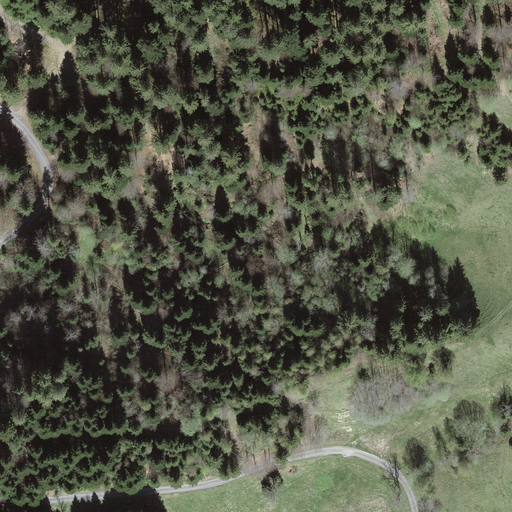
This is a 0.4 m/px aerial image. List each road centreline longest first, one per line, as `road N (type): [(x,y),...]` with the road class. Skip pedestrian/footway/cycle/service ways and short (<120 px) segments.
road 1 (track): [(0,503),(200,485),(312,452),(349,450),(395,471),(414,511)]
road 2 (track): [(0,245),(41,205),(48,177),(23,127),(0,108)]
road 3 (track): [(10,114),(59,74),(64,57),(0,12)]
road 4 (track): [(511,107),(456,77),(431,0)]
